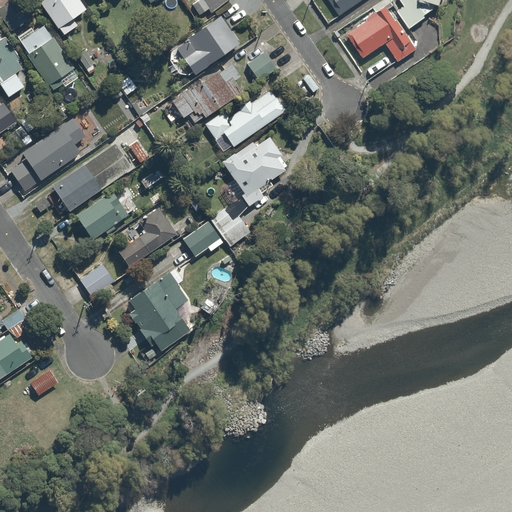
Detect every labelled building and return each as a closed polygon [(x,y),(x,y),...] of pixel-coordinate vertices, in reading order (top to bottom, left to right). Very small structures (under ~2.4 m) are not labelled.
[(18,0),(11,0),(0,8),(0,10),(15,30),(32,18),(18,0)] [(50,0),(44,4),(68,38),(84,26),(79,20),(90,13),(81,0),(50,0)] [(229,0),(197,0),(193,3),(200,14),(205,11),(208,16),(230,1),(229,0)] [(330,0),(341,15),(363,0),(330,0)] [(370,19),(350,33),(367,58),(388,44),(401,62),(420,49),(393,9),(397,7),(394,2),(396,0),(387,0),(375,8),(378,12),(369,18),(370,19)] [(403,0),(407,6),(400,11),(412,29),(429,17),(428,15),(440,6),(445,6),(447,0),(403,0)] [(242,46),(221,17),(179,48),(184,55),(172,64),(183,79),(190,73),(193,78),(209,66),(211,68),(242,46)] [(47,29),(24,46),(54,87),(64,79),(70,87),(83,78),(47,29)] [(0,82),(10,98),(26,88),(21,79),(25,76),(21,70),(25,67),(7,39),(0,43),(0,82)] [(264,50),(246,63),(261,84),(279,71),(264,50)] [(196,91),(194,87),(173,102),(186,119),(190,117),(195,124),(203,119),(205,122),(245,94),(237,82),(244,77),(234,64),(196,91)] [(139,88),(130,78),(119,87),(128,97),(139,88)] [(286,113),(286,104),(279,94),(269,92),(230,119),(227,115),(224,117),(221,114),(206,125),(218,143),(227,136),(236,148),(286,113)] [(0,116),(0,129),(11,121),(5,113),(0,116)] [(60,131),(25,154),(28,159),(12,170),(25,190),(42,179),(43,182),(85,155),(77,143),(87,137),(74,117),(58,127),(60,131)] [(258,147),(255,142),(223,163),(245,195),(242,197),(247,205),(277,185),(272,179),(285,170),(279,161),(285,157),(272,137),(258,147)] [(123,151),(107,149),(53,188),(55,191),(35,205),(41,213),(60,199),(70,213),(106,188),(104,186),(133,165),(123,151)] [(161,170),(144,182),(149,189),(166,178),(161,170)] [(128,216),(114,193),(74,218),(78,224),(81,222),(92,239),(128,216)] [(147,233),(120,251),(132,268),(179,235),(161,209),(158,211),(157,209),(144,218),(145,220),(140,223),(147,233)] [(211,220),(223,237),(229,246),(251,230),(240,215),(234,219),(226,209),(211,220)] [(223,237),(211,220),(183,240),(196,257),(223,237)] [(104,266),(103,265),(80,280),(91,298),(117,281),(114,276),(119,273),(111,262),(104,266)] [(191,301),(172,274),(131,301),(137,310),(130,314),(150,345),(140,351),(147,361),(195,330),(180,308),(191,301)] [(0,330),(3,328),(5,331),(24,318),(17,307),(0,318),(0,330)] [(0,382),(36,356),(24,340),(20,344),(11,333),(0,341),(0,382)] [(49,371),(31,382),(38,394),(56,383),(49,371)]
